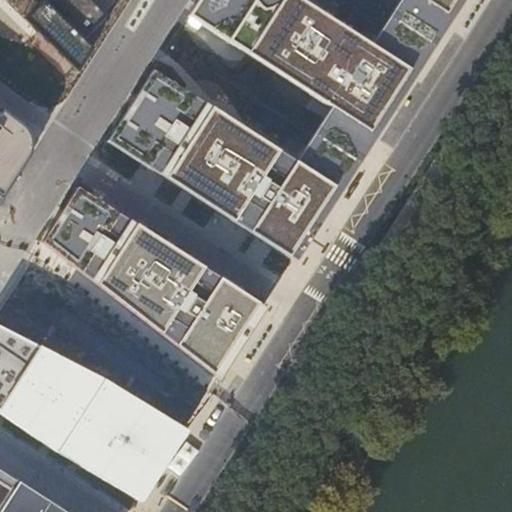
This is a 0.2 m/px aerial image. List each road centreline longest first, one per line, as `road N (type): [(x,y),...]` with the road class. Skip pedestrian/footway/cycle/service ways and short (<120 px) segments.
road 1 (residential): [(0,100),(61,151),(311,302)]
road 2 (tertiary): [(505,0),(311,302)]
road 3 (tertiary): [(311,302),(177,511)]
